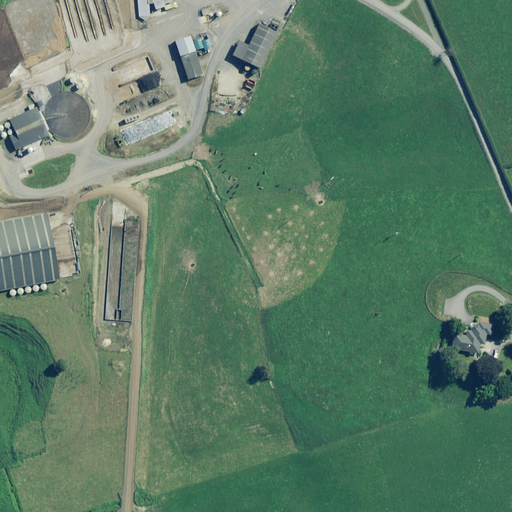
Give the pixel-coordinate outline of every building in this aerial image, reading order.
[(143,21),(146,20),(150,16),(148,5),(152,4),(153,10),(173,5),(171,0),(136,0),(137,16),(143,21)] [(214,20),(212,13),(206,16),(208,22),(214,20)] [(240,60),(244,62),(241,69),(255,76),(258,69),(276,33),(257,24),(240,60)] [(188,80),(203,74),(195,51),(211,46),(205,31),(174,42),(188,80)] [(49,135),(37,107),(8,120),(9,121),(0,125),(0,136),(1,139),(9,135),(15,150),(49,135)] [(0,291),(7,290),(9,298),(49,290),(48,282),(60,280),(54,248),(48,215),(0,224),(0,291)] [(450,350),(468,352),(467,355),(473,356),(473,353),(477,354),(479,345),(483,345),(485,334),(489,335),(490,325),(472,322),(470,331),(466,330),(465,336),(453,334),(450,350)]
